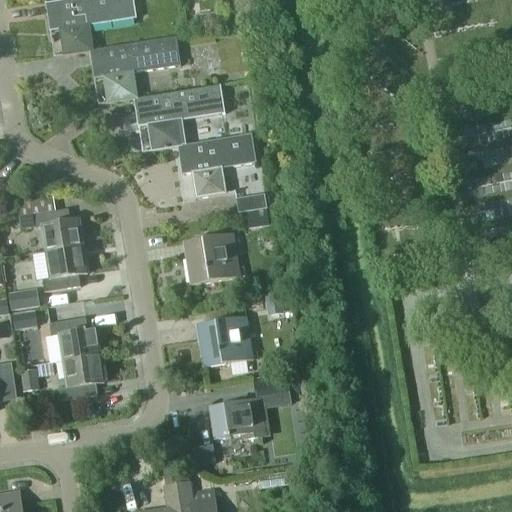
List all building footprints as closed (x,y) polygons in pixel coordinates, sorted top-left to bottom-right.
[(63,58),(90,54),(94,52),(90,27),(136,20),(133,0),(74,0),(46,5),(50,33),(59,32),(63,58)] [(176,39),(94,52),(90,54),(94,81),(103,80),(107,106),(134,102),(138,100),(134,75),(181,67),(176,39)] [(220,87),(138,100),(134,102),(138,129),(147,128),(151,153),(178,149),(182,148),(178,123),(224,115),(220,87)] [(182,148),(178,149),(182,177),(192,175),(196,201),(226,197),(222,172),(256,167),(251,137),(182,148)] [(267,211),(265,197),(236,201),(238,215),(267,211)] [(0,221),(11,220),(9,207),(0,208),(0,221)] [(43,228),(47,254),(83,249),(79,221),(70,223),(68,211),(20,219),(22,232),(43,228)] [(267,212),(247,214),(250,231),(269,228),(267,212)] [(184,244),(186,257),(191,288),(240,280),(233,236),(184,244)] [(83,249),(47,254),(51,281),(43,282),(45,294),(80,289),(78,277),(87,276),(83,249)] [(41,309),(39,295),(17,299),(19,313),(41,309)] [(284,316),(281,295),(265,297),(268,319),(284,316)] [(0,319),(9,318),(6,302),(0,303),(0,319)] [(12,319),(14,333),(37,329),(34,314),(12,319)] [(218,337),(199,340),(204,371),(231,367),(247,364),(253,363),(252,355),(246,319),(216,324),(218,337)] [(64,363),(100,358),(96,331),(87,333),(85,321),(50,326),(52,339),(59,338),(64,363)] [(0,326),(0,341),(10,340),(8,326),(0,326)] [(47,355),(44,337),(37,338),(36,332),(26,333),(30,358),(47,355)] [(104,385),(100,358),(64,363),(68,390),(60,391),(62,404),(98,398),(96,386),(104,385)] [(0,404),(5,404),(2,384),(14,382),(11,366),(0,367),(0,404)] [(40,392),(38,372),(21,374),(24,394),(40,392)] [(291,396),(287,375),(253,381),(256,401),(291,396)] [(266,440),(260,403),(210,410),(215,443),(242,438),(243,443),(266,440)] [(216,511),(214,492),(191,495),(189,486),(165,490),(168,511),(216,511)] [(12,511),(9,497),(0,498),(0,511),(23,511),(23,510),(12,511)]
